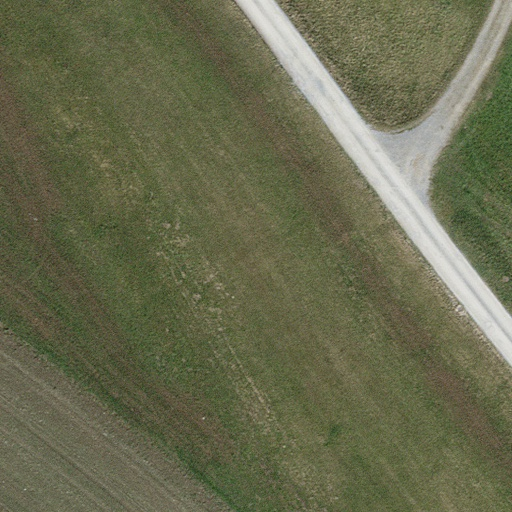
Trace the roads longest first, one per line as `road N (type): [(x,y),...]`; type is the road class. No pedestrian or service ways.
road 1 (track): [(511,336),(252,0)]
road 2 (track): [(507,0),(445,115),(390,184)]
